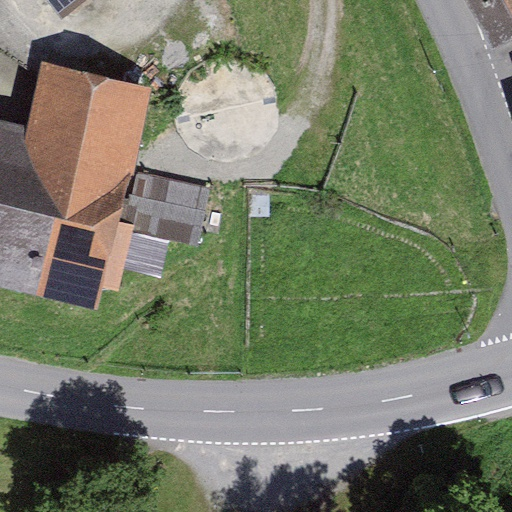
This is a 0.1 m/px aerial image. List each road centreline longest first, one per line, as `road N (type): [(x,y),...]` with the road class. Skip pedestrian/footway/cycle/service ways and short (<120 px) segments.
road 1 (secondary): [(0,383),(124,405),(260,411),(390,397),(511,369)]
road 2 (unclassified): [(511,198),(434,0)]
